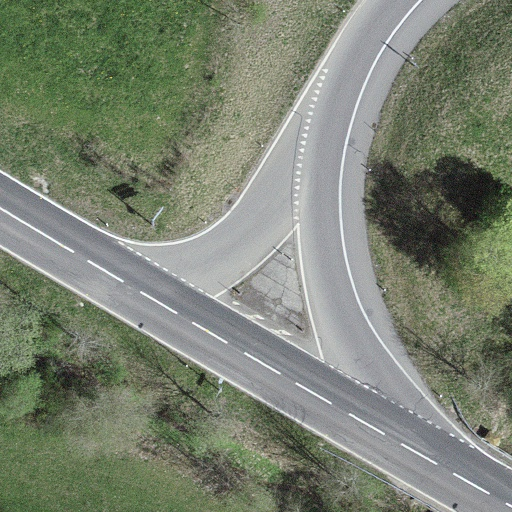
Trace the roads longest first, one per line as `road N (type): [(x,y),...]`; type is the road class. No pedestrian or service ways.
road 1 (trunk): [(370,425),(322,246),(321,179),(335,110)]
road 2 (trunk): [(132,285),(212,263),(246,238),(335,110)]
road 3 (primary): [(132,285),(370,425)]
road 4 (primary): [(370,425),(511,504)]
road 5 (primary): [(0,205),(132,285)]
road 6 (trunk): [(335,110),(358,51),(393,0)]
